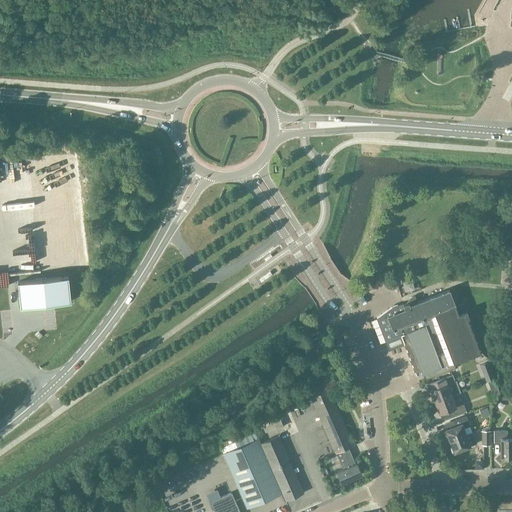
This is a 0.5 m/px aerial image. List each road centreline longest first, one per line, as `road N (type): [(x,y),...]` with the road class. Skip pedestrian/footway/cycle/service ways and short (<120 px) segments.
road 1 (secondary): [(0,431),(92,343),(167,229)]
road 2 (unclassified): [(383,489),(370,365),(342,308)]
road 3 (unclassified): [(239,175),(331,305),(342,308)]
road 4 (unclassified): [(342,308),(260,162)]
road 5 (unclassified): [(254,90),(284,50),(340,24),(358,0)]
